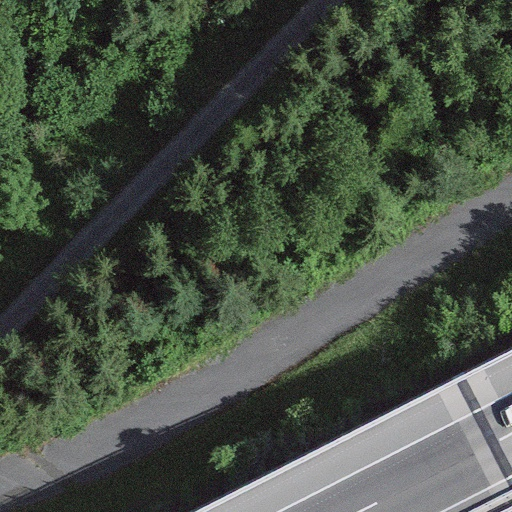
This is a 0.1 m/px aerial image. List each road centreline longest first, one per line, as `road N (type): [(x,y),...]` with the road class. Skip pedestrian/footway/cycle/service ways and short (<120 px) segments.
road 1 (track): [(0,481),(91,451),(226,389),(511,200)]
road 2 (track): [(0,331),(327,0)]
road 3 (motorway): [(511,434),(359,511)]
